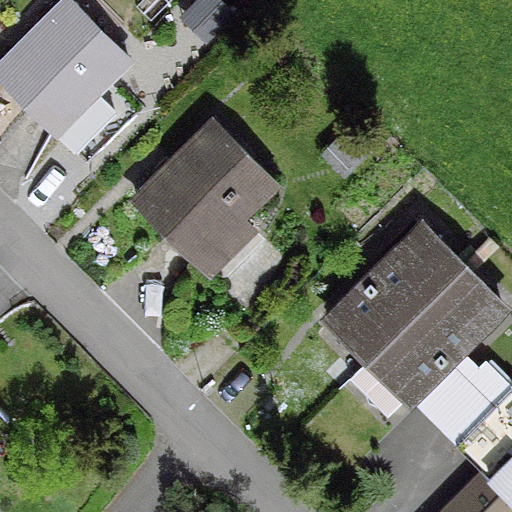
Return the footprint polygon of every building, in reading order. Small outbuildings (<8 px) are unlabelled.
[(123,57),(66,0),(64,0),(0,64),(0,77),(29,106),(49,126),(71,148),(110,109),(91,89),(123,57)] [(191,257),(269,180),(212,122),(134,200),(165,232),(187,253),(191,257)] [(331,313),(370,352),(459,265),(419,225),(331,313)] [(459,265),(370,352),(345,378),(383,416),(409,391),(410,392),(497,303),(459,265)] [(511,314),(474,353),(482,361),(468,375),(496,402),(511,386),(511,314)] [(511,511),(511,455),(505,463),(511,471),(511,485),(502,496),(485,511),(511,511)]
